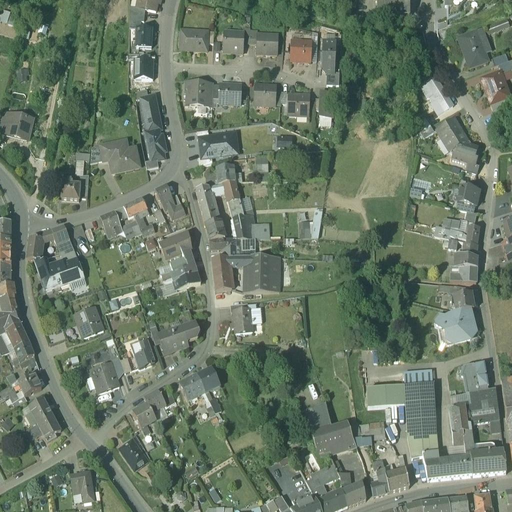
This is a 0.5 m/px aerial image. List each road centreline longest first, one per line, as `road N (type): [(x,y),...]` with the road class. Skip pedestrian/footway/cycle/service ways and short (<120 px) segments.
road 1 (residential): [(510,484),(481,287),(492,151),(435,54),(426,0)]
road 2 (residential): [(174,168),(184,175),(197,221),(207,342),(202,354),(86,438)]
road 3 (secondary): [(19,224),(18,282),(86,438)]
road 4 (residential): [(174,168),(122,203),(19,224)]
road 5 (residential): [(164,67),(256,68),(318,85)]
